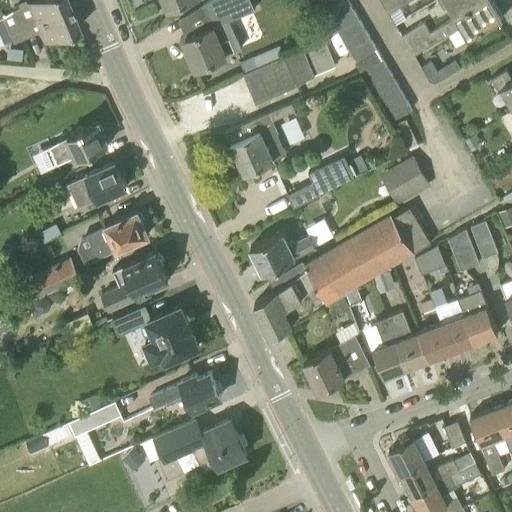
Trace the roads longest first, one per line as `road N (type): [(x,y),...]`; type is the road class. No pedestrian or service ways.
road 1 (secondary): [(307,450),(120,77)]
road 2 (residential): [(355,433),(511,373)]
road 3 (unclassified): [(0,69),(120,77)]
